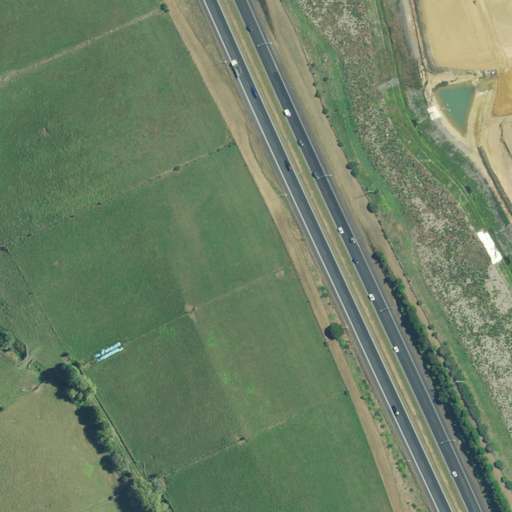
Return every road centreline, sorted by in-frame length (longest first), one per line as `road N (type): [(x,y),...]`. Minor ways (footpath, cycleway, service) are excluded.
road 1 (motorway): [(443,511),(209,0)]
road 2 (motorway): [(241,0),(474,511)]
